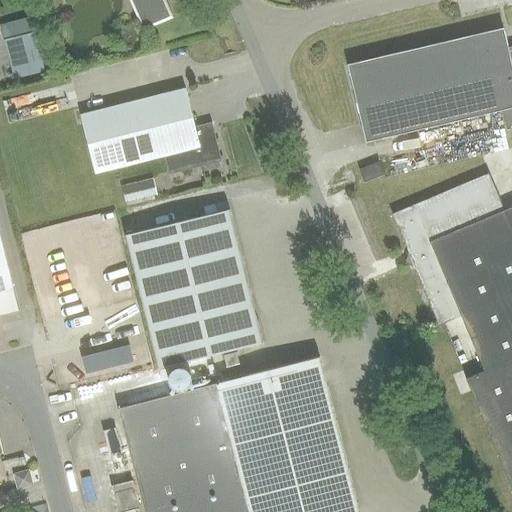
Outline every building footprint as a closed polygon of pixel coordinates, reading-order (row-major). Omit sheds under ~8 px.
[(131,0),(144,28),(170,17),(162,0),(131,0)] [(507,130),(511,129),(511,46),(508,48),(503,29),(348,65),(366,143),(502,111),(507,130)] [(13,68),(16,80),(43,73),(41,61),(13,68)] [(222,162),(213,126),(212,123),(195,127),(185,89),(80,115),(95,174),(164,157),(169,175),(222,162)] [(364,183),(384,176),(379,162),(359,170),(364,183)] [(488,174),(391,214),(409,255),(405,263),(413,266),(417,277),(440,267),(429,240),(504,210),(488,174)] [(156,195),(152,179),(121,186),(125,203),(156,195)] [(511,206),(504,210),(429,240),(440,267),(461,317),(484,371),(465,379),(511,490),(511,206)] [(151,342),(255,316),(229,210),(125,236),(151,342)] [(0,315),(19,311),(0,237),(0,315)] [(439,326),(461,317),(440,267),(417,277),(439,326)] [(261,343),(255,316),(151,342),(158,369),(261,343)] [(230,379),(242,376),(236,353),(224,356),(230,379)] [(358,511),(319,358),(216,384),(118,409),(144,511),(358,511)] [(111,486),(117,511),(125,511),(140,508),(133,481),(111,486)]
